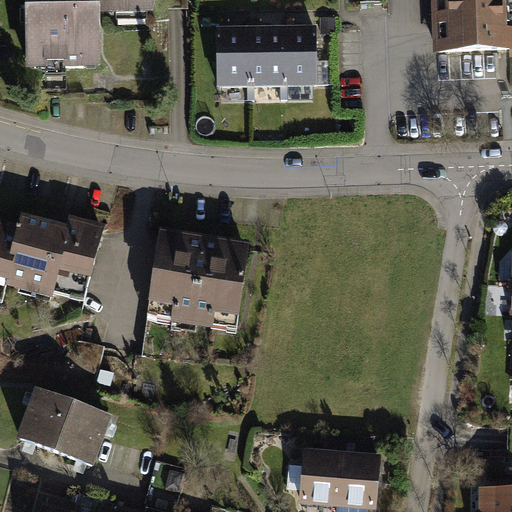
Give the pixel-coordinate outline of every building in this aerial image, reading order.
[(24,0),(23,74),(109,76),(110,20),(161,21),(161,0),(24,0)] [(511,0),(435,0),(438,52),(511,49),(511,0)] [(319,31),(219,32),(220,93),(320,91),(319,31)] [(0,275),(21,281),(19,289),(59,299),(66,271),(101,280),(115,226),(72,216),(69,229),(27,218),(24,228),(0,221),(0,275)] [(261,250),(169,234),(156,309),(249,324),(261,250)] [(118,424),(40,396),(22,446),(99,475),(118,424)] [(388,454),(313,449),(311,493),(386,498),(388,454)] [(305,487),(305,463),(295,462),(294,487),(305,487)] [(511,511),(511,487),(485,488),(484,511),(511,511)]
